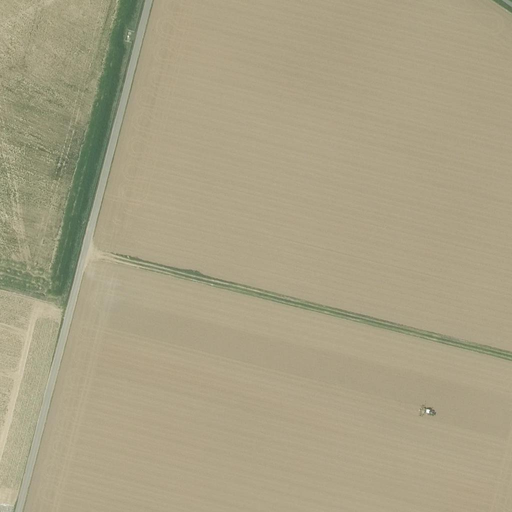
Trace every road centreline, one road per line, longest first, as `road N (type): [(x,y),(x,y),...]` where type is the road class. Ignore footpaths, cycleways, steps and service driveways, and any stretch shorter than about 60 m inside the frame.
road 1 (track): [(18,511),(149,0)]
road 2 (track): [(85,251),(511,358)]
